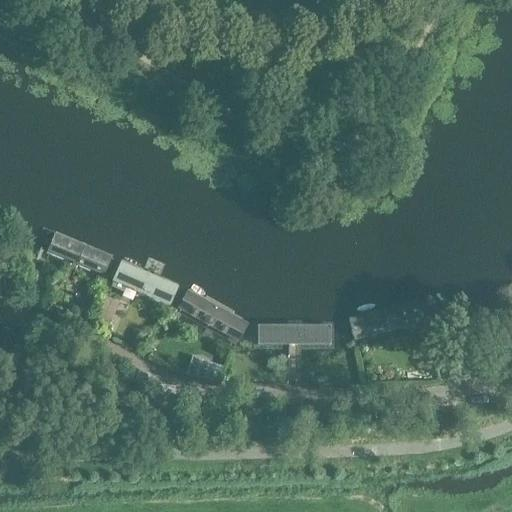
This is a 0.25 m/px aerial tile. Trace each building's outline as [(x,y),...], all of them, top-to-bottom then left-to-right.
[(379,51),(393,58),(413,20),(400,12),(379,51)] [(110,256),(53,233),(46,251),(103,274),(110,256)] [(171,305),(180,285),(121,260),(110,288),(123,293),(126,285),(171,305)] [(250,323),(188,289),(178,307),(240,341),(250,323)] [(422,300),(348,318),(353,340),(427,322),(422,300)] [(331,324),(259,323),(259,343),(331,343),(331,324)] [(457,348),(463,376),(476,373),(470,345),(457,348)] [(451,379),(463,376),(457,348),(445,350),(451,379)] [(439,372),(423,374),(424,382),(441,379),(439,372)]
